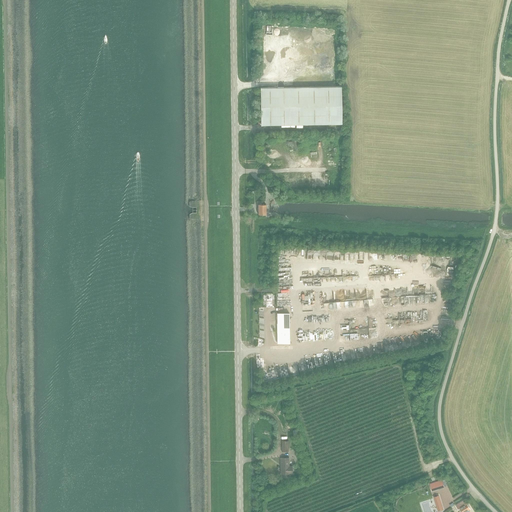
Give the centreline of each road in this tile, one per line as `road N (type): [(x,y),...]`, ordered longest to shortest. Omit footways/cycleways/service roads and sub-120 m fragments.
road 1 (unclassified): [(496,511),(444,438),(441,414),(495,228),(497,77),(509,0)]
road 2 (tertiary): [(240,511),(233,0)]
road 3 (track): [(495,228),(472,235),(273,221)]
